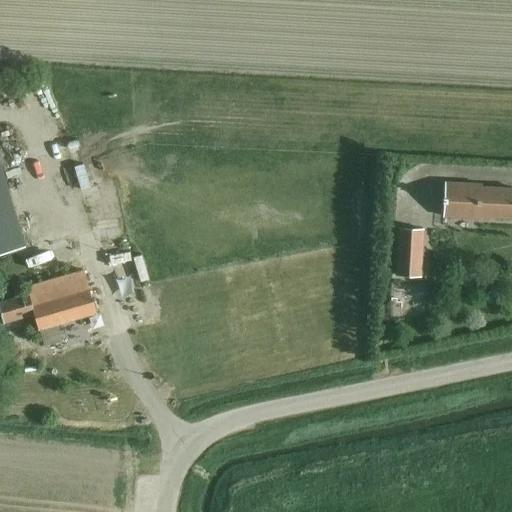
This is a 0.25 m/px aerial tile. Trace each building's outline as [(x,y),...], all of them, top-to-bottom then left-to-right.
[(0,253),(26,246),(0,157),(0,253)] [(125,191),(140,191),(140,172),(125,172),(125,191)] [(445,183),(444,196),(443,196),(443,203),(444,203),(443,216),(480,218),(480,216),(511,217),(511,188),(481,187),(481,185),(445,183)] [(423,229),(399,228),(396,275),(420,277),(423,229)] [(149,251),(132,254),(136,277),(153,274),(149,251)] [(84,270),(55,278),(26,286),(28,294),(0,301),(0,308),(3,320),(33,312),(38,328),(96,311),(84,270)] [(143,292),(157,291),(156,277),(142,278),(143,292)]
